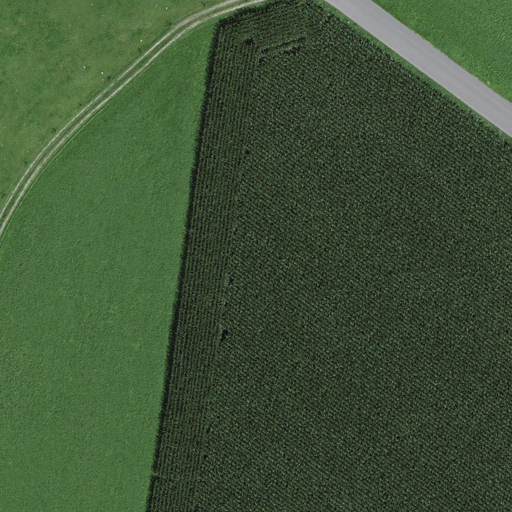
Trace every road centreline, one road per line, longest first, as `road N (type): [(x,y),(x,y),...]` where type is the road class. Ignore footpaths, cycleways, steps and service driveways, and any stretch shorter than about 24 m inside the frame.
road 1 (track): [(248,0),(190,18),(85,118),(0,236)]
road 2 (unclassified): [(511,111),(359,0)]
